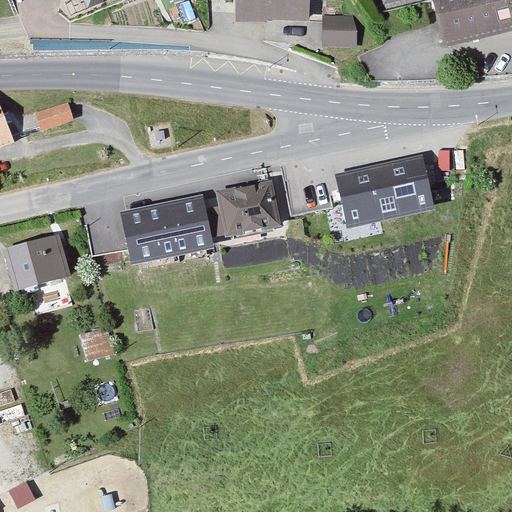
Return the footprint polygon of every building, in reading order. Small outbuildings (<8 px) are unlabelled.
[(236,0),(236,18),(313,19),(312,0),(236,0)] [(511,0),(429,0),(446,50),(511,28),(511,0)] [(355,18),(323,18),(323,46),(355,46),(355,18)] [(0,96),(0,148),(18,141),(0,96)] [(68,102),(35,112),(41,130),(74,119),(68,102)] [(422,158),(335,177),(347,229),(434,210),(422,158)] [(271,178),(217,191),(228,234),(282,222),(271,178)] [(201,199),(125,214),(134,260),(210,244),(201,199)] [(58,237),(8,251),(18,287),(68,274),(58,237)]
